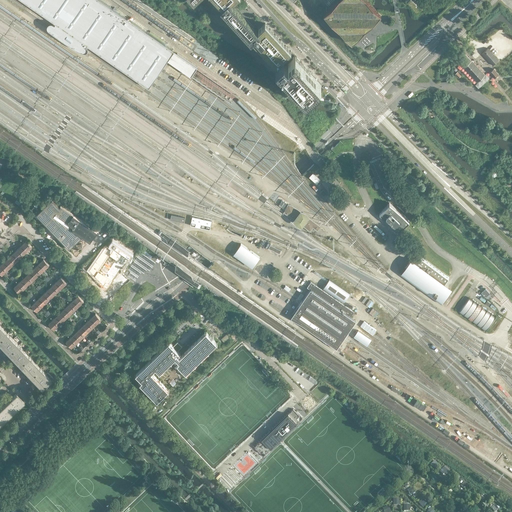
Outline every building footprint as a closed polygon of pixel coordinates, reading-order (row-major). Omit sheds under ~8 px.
[(21,0),(55,23),(87,45),(149,88),(151,84),(156,77),(161,70),(166,63),(174,51),(167,46),(149,33),(142,29),(130,20),(129,19),(100,0),(21,0)] [(262,52),(267,57),(275,66),(276,66),(278,68),(300,92),(306,98),(313,91),(321,83),(310,72),(297,58),(296,56),(295,55),(293,58),(289,54),(289,53),(291,52),(291,51),(290,51),(289,50),(286,46),(285,45),(285,46),(284,45),(284,44),(280,41),(281,40),(280,40),(279,39),(275,35),(276,35),(275,34),(275,35),(274,34),(274,33),(270,30),(271,29),(270,29),(269,28),(268,28),(265,24),(266,24),(265,23),(264,25),(258,30),(259,31),(258,32),(236,9),(231,2),(232,1),(233,3),(236,0),(190,0),(194,3),(196,0),(214,0),(222,8),(233,20),(262,52)] [(366,25),(378,12),(376,10),(372,6),(369,3),(366,0),(337,0),(329,9),(323,14),(352,43),(353,42),(355,40),(357,38),(366,30),(364,28),(363,27),(366,25)] [(364,28),(366,30),(381,15),(378,12),(366,25),(363,27),(364,28)] [(131,18),(130,20),(142,29),(144,27),(131,18)] [(87,45),(55,23),(55,24),(53,23),(52,23),(51,22),(50,23),(49,23),(48,23),(48,24),(47,25),(47,26),(47,27),(47,28),(48,29),(48,30),(56,35),(64,41),(71,46),(77,49),(79,50),(81,51),(83,52),(84,52),(85,52),(87,52),(87,51),(88,51),(88,50),(88,49),(88,48),(87,47),(86,46),(87,45)] [(338,30),(333,24),(331,25),(330,27),(335,32),(337,31),(338,30)] [(150,31),(149,33),(167,46),(168,44),(150,31)] [(488,48),(482,54),(493,65),(499,60),(488,48)] [(276,69),(278,68),(276,66),(275,66),(274,65),(267,57),(262,52),(261,53),(266,58),(276,69)] [(468,57),(465,54),(458,61),(477,82),(485,75),(468,57)] [(498,74),(493,68),(489,72),(494,78),(498,74)] [(305,98),(306,99),(320,85),(321,84),(321,83),(313,91),(306,98),(300,92),(305,98)] [(320,85),(306,99),(309,102),(323,88),(320,85)] [(320,179),(313,173),(309,177),(317,183),(320,179)] [(88,237),(94,229),(61,205),(60,207),(52,199),(36,214),(69,249),(83,236),(82,235),(83,234),(88,237)] [(287,204),(282,200),(278,205),(283,209),(287,204)] [(409,220),(389,203),(379,214),(399,231),(409,220)] [(296,209),(294,207),(292,206),(291,205),(288,204),(284,212),(286,213),(287,214),(289,215),(291,216),(292,217),(296,220),(301,213),(300,211),(298,210),(296,209)] [(301,224),(307,217),(307,216),(306,216),(306,215),(305,214),(304,214),(303,213),(302,212),(301,213),(296,220),(295,220),(296,221),(297,222),(298,223),(299,224),(300,224),(301,224)] [(211,221),(192,217),(190,225),(209,230),(211,221)] [(320,227),(307,217),(301,224),(310,231),(313,227),(318,230),(320,227)] [(168,236),(160,230),(158,232),(158,233),(166,239),(168,236)] [(168,236),(166,239),(166,240),(167,241),(167,242),(168,242),(168,243),(169,244),(186,256),(187,256),(188,256),(188,255),(189,251),(189,250),(187,249),(168,236)] [(32,246),(26,240),(22,245),(27,250),(32,246)] [(252,268),(260,257),(241,243),(233,254),(252,268)] [(89,270),(107,288),(131,254),(116,244),(112,251),(105,247),(89,270)] [(27,250),(22,245),(18,249),(23,255),(27,250)] [(270,245),(268,249),(279,254),(281,250),(270,245)] [(23,255),(18,249),(13,253),(19,259),(23,255)] [(142,249),(141,251),(151,258),(152,256),(142,249)] [(140,252),(137,255),(153,266),(155,262),(140,252)] [(19,259),(13,253),(9,257),(15,263),(19,259)] [(445,283),(449,277),(415,253),(405,267),(406,267),(401,274),(400,273),(400,274),(438,301),(441,303),(452,288),(448,285),(445,283)] [(137,256),(134,260),(150,271),(152,267),(137,256)] [(15,263),(9,257),(5,261),(11,267),(15,263)] [(49,265),(44,259),(39,263),(45,269),(49,265)] [(11,267),(5,261),(1,265),(6,271),(11,267)] [(134,261),(131,264),(144,273),(147,270),(134,261)] [(45,269),(39,263),(35,267),(41,273),(45,269)] [(191,281),(193,278),(193,277),(192,276),(192,275),(192,274),(191,274),(191,273),(190,273),(177,264),(177,263),(176,264),(175,269),(175,270),(176,270),(180,273),(191,281)] [(130,265),(128,269),(138,276),(141,273),(130,265)] [(41,273),(35,267),(31,271),(36,277),(41,273)] [(36,277),(31,271),(27,275),(32,281),(36,277)] [(130,272),(127,275),(135,281),(138,277),(130,272)] [(32,281),(27,275),(22,279),(28,285),(32,281)] [(67,283),(61,277),(57,281),(62,287),(67,283)] [(199,286),(201,283),(193,278),(191,281),(199,286)] [(28,285),(22,279),(18,283),(24,289),(28,285)] [(350,293),(329,279),(326,284),(323,288),(343,303),(347,298),(350,293)] [(62,287),(57,281),(52,285),(58,291),(62,287)] [(350,317),(354,312),(346,306),(346,307),(311,282),(308,288),(311,290),(307,294),(301,303),(292,317),(337,348),(339,345),(342,340),(346,334),(350,329),(353,324),(356,321),(351,318),(350,317)] [(24,289),(18,283),(14,287),(19,293),(24,289)] [(58,291),(52,285),(48,289),(54,295),(58,291)] [(54,295),(48,289),(44,293),(50,299),(54,295)] [(490,293),(486,289),(482,292),(481,293),(485,297),(487,296),(489,294),(490,293)] [(50,299),(44,293),(40,297),(45,303),(50,299)] [(84,301),(78,295),(74,299),(79,305),(84,301)] [(45,303),(40,297),(35,301),(41,307),(45,303)] [(495,317),(468,298),(459,312),(486,331),(495,317)] [(79,305),(74,299),(70,303),(75,309),(79,305)] [(41,307),(35,301),(31,305),(37,311),(41,307)] [(75,309),(70,303),(65,307),(71,313),(75,309)] [(71,313),(65,307),(61,311),(67,317),(71,313)] [(373,308),(370,313),(376,316),(379,311),(373,308)] [(67,317),(61,311),(57,315),(63,321),(67,317)] [(101,319),(96,313),(91,317),(97,323),(101,319)] [(63,321),(57,315),(53,319),(58,325),(63,321)] [(97,323),(91,317),(87,321),(93,327),(97,323)] [(58,325),(53,319),(48,323),(54,329),(58,325)] [(93,327),(87,321),(83,325),(88,331),(93,327)] [(364,321),(360,326),(372,335),(376,330),(364,321)] [(88,331),(83,325),(79,329),(84,335),(88,331)] [(84,335),(79,329),(74,334),(80,339),(84,335)] [(371,339),(358,329),(356,333),(353,336),(367,345),(369,342),(371,339)] [(169,342),(135,374),(139,378),(141,379),(141,380),(142,381),(140,383),(157,401),(161,397),(162,396),(163,395),(164,394),(168,390),(151,372),(155,368),(160,373),(173,360),(179,366),(181,368),(186,373),(217,343),(212,338),(211,337),(209,335),(206,332),(179,357),(177,355),(180,353),(178,352),(177,351),(182,347),(177,342),(173,346),(172,345),(170,343),(169,342)] [(19,345),(13,339),(7,333),(0,340),(0,341),(10,352),(19,345)] [(227,333),(221,339),(225,343),(230,337),(229,335),(227,333)] [(80,339),(74,334),(70,338),(76,343),(80,339)] [(76,343),(70,338),(66,342),(71,348),(76,343)] [(30,356),(24,350),(19,345),(10,352),(21,364),(30,356)] [(41,368),(35,362),(30,356),(21,364),(32,376),(41,368)] [(52,379),(46,373),(41,368),(32,376),(39,383),(43,387),(52,379)] [(12,413),(24,402),(16,393),(4,405),(12,413)] [(24,402),(12,413),(13,414),(24,402)] [(0,423),(1,424),(12,413),(4,405),(0,408),(0,423)] [(281,439),(302,418),(299,421),(298,419),(297,418),(300,415),(293,409),(272,429),(270,431),(254,447),(260,453),(263,451),(264,452),(265,453),(263,456),(279,441),(281,439)] [(12,413),(1,424),(1,425),(13,414),(12,413)] [(439,465),(435,461),(430,465),(435,470),(439,465)] [(473,489),(468,494),(471,497),(476,492),(473,489)]
